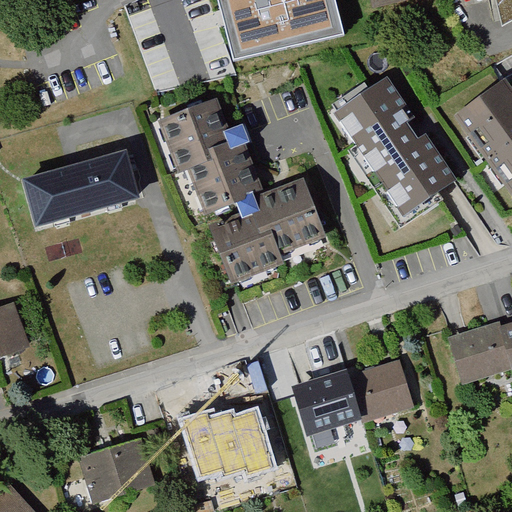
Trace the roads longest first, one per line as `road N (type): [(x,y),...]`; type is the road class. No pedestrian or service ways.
road 1 (residential): [(511,261),(0,425)]
road 2 (unknown): [(221,354),(198,266),(142,138),(51,151)]
road 3 (unknown): [(380,303),(318,137)]
